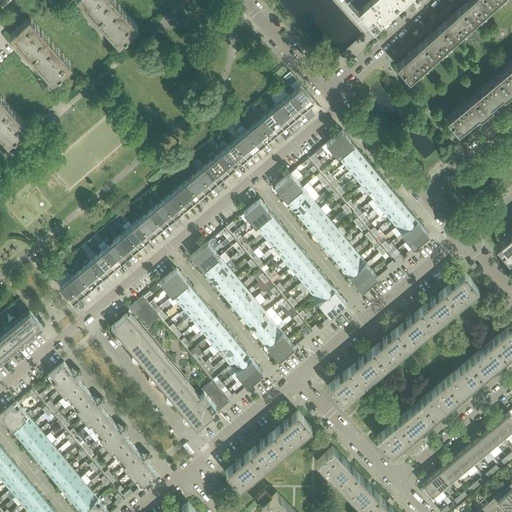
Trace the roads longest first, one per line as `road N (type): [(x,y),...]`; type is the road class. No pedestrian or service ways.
road 1 (residential): [(0,387),(342,105)]
road 2 (residential): [(295,379),(462,239)]
road 3 (residential): [(392,480),(511,383)]
road 4 (residential): [(295,379),(392,480)]
road 5 (residential): [(328,90),(429,0)]
road 6 (residential): [(192,464),(295,379)]
road 7 (residential): [(328,90),(244,0)]
